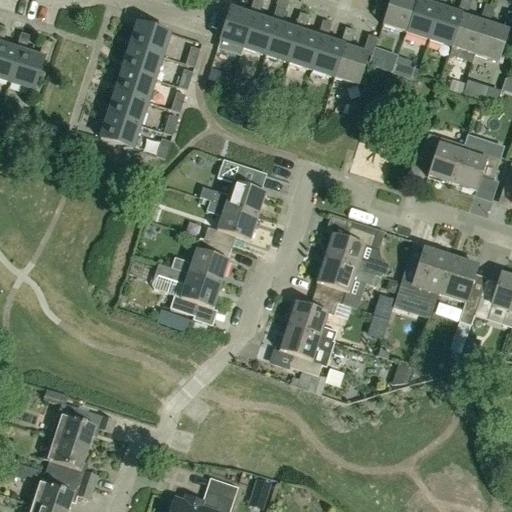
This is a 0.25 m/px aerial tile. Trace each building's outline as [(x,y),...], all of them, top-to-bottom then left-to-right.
[(410,36),(421,4),(422,0),(411,0),(412,1),(408,0),(391,0),(382,27),(410,36)] [(433,43),(444,11),(447,0),(437,0),(435,8),(421,4),(410,36),(433,43)] [(457,51),(467,19),(472,3),(463,0),(462,0),(457,16),(444,11),(433,43),(457,51)] [(247,51),(257,20),(263,4),(254,1),(249,17),(230,11),(220,43),(247,51)] [(479,58),(489,26),(495,10),(486,7),(480,23),(467,19),(457,51),(479,58)] [(270,59),(280,27),(286,11),(277,8),(272,24),(257,20),(247,51),(270,59)] [(503,31),(489,26),(479,58),(498,64),(508,33),(511,34),(511,15),(508,15),(503,31)] [(293,66),(303,35),(308,18),(300,16),(295,32),(280,27),(270,59),(293,66)] [(315,73),(326,42),(331,26),(322,23),(317,39),(303,35),(293,66),(315,73)] [(137,27),(130,50),(162,60),(169,37),(137,27)] [(337,81),(348,49),(353,33),(344,30),(339,46),(326,42),(315,73),(337,81)] [(0,82),(15,87),(25,55),(30,39),(21,36),(16,52),(1,47),(0,51),(0,82)] [(363,54),(348,49),(337,81),(358,87),(368,56),(372,57),(377,40),(368,38),(363,54)] [(38,59),(25,55),(15,87),(34,93),(43,63),(47,64),(53,46),(44,43),(38,59)] [(155,83),(162,60),(130,50),(122,73),(155,83)] [(194,70),(199,53),(191,51),(186,68),(194,70)] [(148,105),(155,83),(122,73),(115,95),(148,105)] [(192,76),(184,74),(179,91),(187,93),(192,76)] [(140,128),(148,105),(115,95),(108,118),(140,128)] [(177,96),(172,114),(180,116),(185,99),(177,96)] [(358,107),(316,110),(319,149),(320,148),(322,167),(338,165),(337,150),(350,149),(348,128),(360,127),(358,107)] [(133,151),(140,128),(108,118),(101,141),(133,151)] [(170,119),(165,136),(173,138),(178,122),(170,119)] [(452,186),(469,135),(468,135),(464,148),(429,136),(421,160),(433,164),(428,179),(452,186)] [(501,160),(500,159),(502,153),(480,146),(483,139),(469,135),(452,186),(477,194),(481,180),(493,184),(501,160)] [(163,143),(158,158),(166,161),(171,146),(163,143)] [(258,220),(266,195),(255,191),(260,174),(224,162),(220,173),(222,178),(225,183),(233,186),(229,198),(213,194),(212,197),(206,195),(203,202),(210,204),(258,220)] [(157,201),(168,206),(174,194),(163,189),(157,201)] [(250,244),(258,220),(210,204),(207,213),(223,217),(217,234),(201,229),(197,239),(232,251),(236,239),(250,244)] [(361,261),(365,248),(371,250),(375,237),(351,229),(348,241),(332,236),(324,261),(382,279),(382,277),(387,278),(390,266),(376,262),(375,265),(361,261)] [(230,263),(228,263),(232,251),(197,239),(197,240),(200,241),(192,265),(175,260),(172,270),(221,288),(230,263)] [(438,296),(450,259),(424,251),(422,259),(410,254),(397,298),(409,302),(413,288),(438,296)] [(474,278),(478,268),(450,259),(438,296),(465,304),(459,324),(450,351),(462,355),(481,295),(486,282),(474,278)] [(382,280),(382,279),(324,261),(317,285),(317,286),(314,298),(342,306),(346,295),(350,296),(354,282),(372,289),(376,278),(382,280)] [(213,312),(221,288),(172,270),(159,267),(152,288),(153,292),(175,299),(171,311),(195,319),(199,307),(213,312)] [(503,325),(511,327),(511,279),(502,276),(494,299),(481,295),(462,355),(462,356),(469,334),(482,338),(492,307),(507,312),(503,325)] [(324,330),(328,316),(335,317),(338,306),(342,306),(314,298),(310,309),(296,304),(288,329),(334,343),(337,334),(324,330)] [(326,367),(334,343),(288,329),(280,353),(294,358),(290,370),(302,374),(299,382),(292,379),(290,387),(314,394),(323,366),(326,367)] [(116,423),(65,406),(68,399),(47,392),(43,402),(61,408),(58,417),(51,439),(88,451),(93,437),(98,438),(100,431),(113,436),(116,423)] [(49,405),(37,401),(30,421),(41,425),(49,405)] [(84,465),(88,451),(51,439),(44,461),(50,463),(46,474),(95,490),(99,478),(86,474),(89,466),(84,465)] [(20,490),(28,466),(23,464),(19,477),(4,472),(0,484),(20,490)] [(49,511),(68,511),(73,496),(91,502),(95,490),(46,474),(42,486),(35,484),(29,506),(49,511)] [(231,511),(235,502),(239,491),(211,481),(203,503),(185,497),(182,504),(174,501),(170,511),(231,511)] [(256,483),(250,505),(263,509),(270,487),(256,483)]
